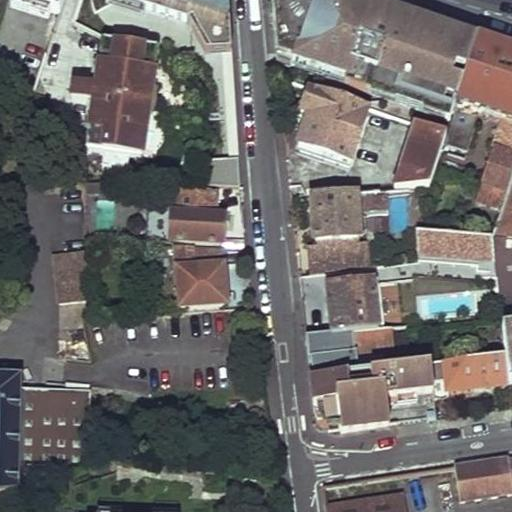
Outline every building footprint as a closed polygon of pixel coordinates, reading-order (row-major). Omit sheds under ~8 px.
[(8,0),(57,15),(62,0),(8,0)] [(144,12),(106,0),(103,8),(142,19),(144,12)] [(104,0),(106,0),(144,12),(185,24),(203,55),(229,55),(224,0),(104,0)] [(270,0),(278,62),(285,64),(453,122),(453,119),(457,107),(477,42),(418,22),(398,15),(354,0),(270,0)] [(156,55),(101,41),(80,151),(136,161),(156,55)] [(500,136),(511,139),(511,54),(477,42),(457,107),(453,119),(457,120),(448,149),(470,155),(482,115),(504,122),(500,136)] [(310,121),(301,149),(352,168),(370,116),(311,94),(304,118),(310,121)] [(432,190),(448,137),(418,127),(396,193),(432,190)] [(511,192),(511,152),(496,147),(481,201),(507,209),(511,192)] [(237,159),(207,159),(207,186),(237,186),(237,159)] [(511,192),(507,209),(498,240),(511,241),(511,192)] [(314,276),(371,269),(367,238),(363,239),(362,236),(365,236),(368,229),(367,222),(362,217),(360,218),(359,210),(383,207),(380,194),(312,200),(317,244),(319,243),(319,248),(311,249),(314,276)] [(149,242),(223,246),(223,222),(212,221),(212,198),(174,195),(173,211),(151,209),(149,242)] [(391,231),(408,231),(407,198),(391,198),(391,231)] [(417,234),(421,263),(499,266),(498,240),(417,234)] [(499,266),(501,312),(511,311),(511,241),(498,240),(499,266)] [(225,308),(222,252),(173,249),(176,311),(225,308)] [(331,288),(335,335),(378,330),(374,283),(331,288)] [(68,332),(68,303),(53,303),(53,332),(68,332)] [(503,358),(507,386),(511,384),(511,327),(502,329),(503,358)] [(313,382),(359,376),(357,357),(384,353),(382,329),(378,330),(335,335),(308,338),(310,360),(313,382)] [(434,394),(435,402),(454,400),(453,394),(507,386),(503,358),(430,370),(434,394)] [(387,401),(434,394),(430,370),(396,374),(359,376),(313,382),(315,408),(317,407),(317,409),(320,408),(320,409),(321,409),(321,410),(336,409),(337,423),(338,423),(339,425),(339,424),(340,431),(341,431),(342,435),(391,429),(387,401)] [(0,497),(84,469),(87,391),(18,392),(18,379),(0,379),(0,497)] [(330,421),(330,424),(337,423),(336,409),(321,410),(322,416),(324,416),(326,421),(330,421)] [(511,463),(453,473),(458,505),(511,497),(511,463)] [(248,470),(248,479),(276,482),(274,470),(248,470)] [(339,511),(403,511),(402,503),(339,511)]
